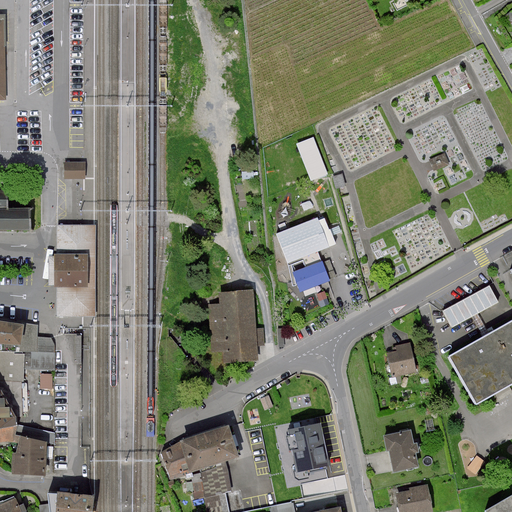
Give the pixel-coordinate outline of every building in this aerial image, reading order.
[(313,138),(297,144),(311,180),(326,174),(313,138)] [(430,161),(434,170),(449,163),(445,154),(430,161)] [(66,161),(66,179),(86,177),(86,162),(66,161)] [(254,171),(241,172),(242,180),(254,179),(254,171)] [(30,228),(30,208),(5,208),(5,191),(0,191),(0,228),(11,228),(16,228),(29,228),(30,228)] [(334,243),(329,231),(327,227),(324,220),(320,222),(318,218),(277,235),(288,262),(329,245),(334,243)] [(58,254),(58,272),(58,287),(58,315),(78,315),(88,315),(95,315),(95,227),(87,227),(82,227),(58,227),(58,254)] [(295,273),(302,290),(330,279),(323,262),(295,273)] [(444,311),(453,328),(499,303),(490,286),(444,311)] [(325,291),(317,295),(322,308),(330,304),(325,291)] [(227,362),(256,359),(252,294),(243,295),(231,295),(223,296),(223,308),(213,308),(216,350),(226,349),(227,362)] [(0,349),(38,351),(54,353),(55,345),(52,340),(52,337),(38,336),(39,328),(39,325),(0,318),(0,349)] [(511,320),(449,355),(476,404),(511,383),(511,320)] [(395,375),(417,370),(411,342),(401,344),(397,345),(398,352),(390,353),(395,375)] [(0,378),(25,381),(25,369),(53,370),(54,353),(38,351),(0,349),(0,378)] [(42,374),(42,386),(53,386),(53,374),(42,374)] [(0,427),(19,426),(19,416),(23,416),(24,411),(28,411),(28,383),(25,381),(0,378),(0,427)] [(260,399),(265,410),(274,406),(269,395),(260,399)] [(327,466),(319,425),(290,431),(298,471),(327,466)] [(19,426),(0,427),(0,441),(4,441),(17,442),(21,442),(23,434),(49,442),(55,444),(55,433),(19,426)] [(171,479),(191,473),(190,470),(238,456),(229,426),(203,434),(181,441),(171,447),(163,452),(171,479)] [(392,455),(395,470),(417,465),(410,431),(385,437),(387,450),(390,449),(392,455)] [(49,442),(23,434),(21,442),(19,451),(15,451),(14,473),(48,475),(49,442)] [(485,461),(477,455),(468,468),(476,473),(485,461)] [(207,511),(228,511),(225,493),(232,491),(226,460),(200,470),(200,472),(191,475),(194,499),(204,497),(207,511)] [(401,511),(427,511),(431,511),(427,487),(410,490),(411,492),(398,494),(400,508),(401,511)] [(54,511),(95,511),(98,495),(62,490),(51,491),(54,511)] [(16,496),(0,502),(0,511),(26,511),(29,511),(25,503),(21,505),(16,496)] [(511,511),(511,497),(488,511),(511,511)] [(294,511),(294,502),(277,505),(269,507),(270,511),(294,511)]
